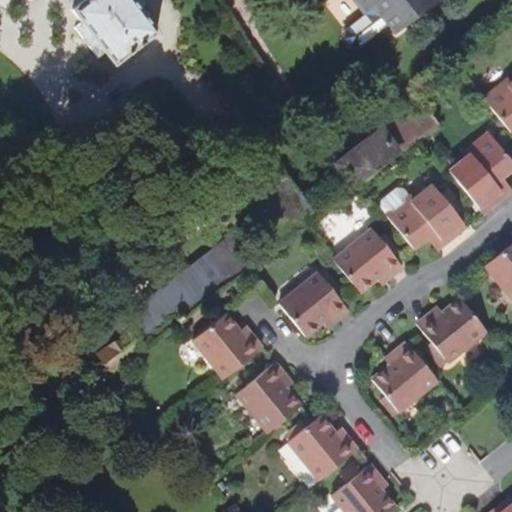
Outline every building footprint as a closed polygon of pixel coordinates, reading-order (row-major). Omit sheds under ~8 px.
[(158,31),(133,0),(85,0),(73,10),(82,22),(75,27),(99,58),(106,52),(115,64),(158,31)] [(437,0),(353,0),(364,14),(345,29),(344,38),(349,46),(357,48),(386,26),(393,34),(437,0)] [(511,81),(511,82),(508,78),(483,99),(510,132),(511,130),(511,81)] [(438,124),(422,104),(402,120),(417,139),(420,137),(438,124)] [(417,139),(402,120),(382,136),(397,155),(417,139)] [(494,183),(501,178),(511,169),(511,162),(488,133),(464,153),(467,156),(448,172),(483,214),(505,196),(494,183)] [(360,184),(397,155),(382,136),(380,134),(339,166),(356,187),(360,184)] [(317,217),(283,173),(242,205),(276,248),(305,226),(306,225),(317,217)] [(511,191),(501,178),(494,183),(505,196),(511,191)] [(415,199),(432,185),(428,181),(411,195),(415,199)] [(455,215),(440,195),(432,185),(415,199),(411,195),(410,197),(404,189),(396,188),(381,200),(380,208),(386,215),(386,216),(413,249),(426,238),(434,232),(444,245),(466,228),(455,215)] [(461,210),(446,190),(440,195),(455,215),(461,210)] [(402,268),(371,229),(332,261),(359,293),(376,279),(385,272),(390,278),(402,268)] [(444,245),(434,232),(426,238),(437,251),(444,245)] [(234,281),(235,280),(251,268),(229,239),(113,329),(73,360),(94,389),(100,385),(101,384),(179,323),(198,309),(234,281)] [(511,242),(484,265),(511,300),(511,242)] [(253,266),(266,256),(258,246),(245,256),(253,266)] [(340,291),(322,269),(318,273),(335,294),(340,291)] [(390,278),(385,272),(376,279),(381,285),(390,278)] [(348,311),(335,294),(318,273),(317,273),(278,304),(305,337),(322,323),(331,316),(336,322),(348,311)] [(447,363),(486,331),(460,299),(442,313),(434,320),(429,315),(416,324),(431,343),(446,362),(447,363)] [(434,320),(442,313),(437,307),(429,315),(434,320)] [(183,330),(203,315),(198,309),(179,323),(183,330)] [(224,379),(262,347),(252,335),(246,339),(239,331),(224,313),(192,340),(224,379)] [(327,329),(336,322),(331,316),(322,323),(327,329)] [(252,335),(245,326),(239,331),(246,339),(252,335)] [(398,412),(437,381),(405,342),(393,352),(397,358),(389,365),(371,379),(384,396),(398,412)] [(446,362),(431,343),(425,348),(441,367),(446,362)] [(389,365),(397,358),(393,352),(384,359),(389,365)] [(267,433),(300,407),(285,389),(279,380),(284,375),(274,363),(236,394),(267,433)] [(288,379),(284,375),(279,380),(285,389),(291,384),(288,379)] [(398,412),(384,396),(380,399),(393,415),(398,412)] [(319,481),(357,449),(347,437),(341,441),(334,433),(320,415),(304,428),(289,440),(287,441),(319,481)] [(289,440),(304,428),(301,423),(285,435),(289,440)] [(347,437),(340,428),(334,433),(341,441),(347,437)] [(381,490),(374,482),(380,477),(369,465),(359,473),(344,485),(331,496),(340,506),(332,511),(390,511),(395,508),(381,490)] [(344,485),(359,473),(353,466),(339,478),(344,485)] [(386,485),(380,477),(374,482),(381,490),(386,485)] [(511,511),(511,499),(510,497),(491,511),(511,511)]
